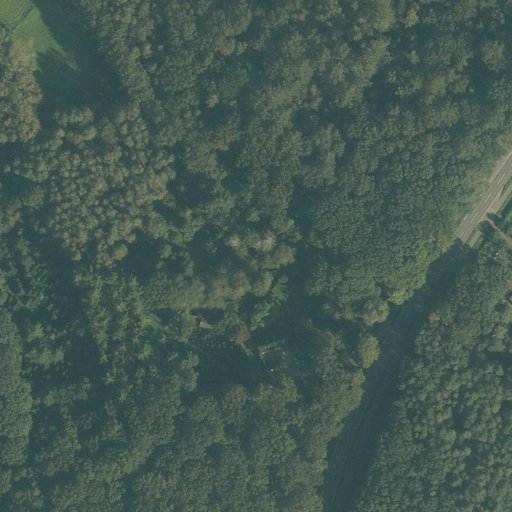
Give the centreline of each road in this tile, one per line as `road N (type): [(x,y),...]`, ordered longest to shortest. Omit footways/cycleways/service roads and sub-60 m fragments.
road 1 (residential): [(384,356),(0,462)]
road 2 (secondary): [(384,356),(511,163)]
road 3 (secondary): [(323,511),(384,356)]
road 4 (track): [(38,451),(0,325)]
